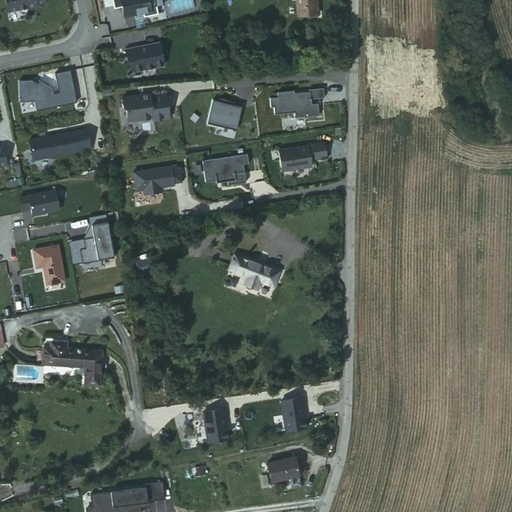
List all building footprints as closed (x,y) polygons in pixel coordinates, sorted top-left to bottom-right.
[(2,0),(3,0),(5,11),(35,5),(34,3),(43,2),(42,0),(2,0)] [(131,15),(140,13),(141,16),(155,13),(153,5),(161,3),(159,0),(109,0),(111,8),(119,6),(121,13),(130,11),(131,15)] [(293,0),(295,18),(315,16),(313,0),(293,0)] [(124,50),(126,61),(128,61),(131,72),(162,65),(158,43),(124,50)] [(52,93),(50,87),(38,82),(37,86),(17,81),(21,102),(35,101),(37,110),(75,102),(68,70),(53,73),(57,92),(52,93)] [(310,103),(309,98),(322,96),(321,86),(307,88),(308,98),(293,99),(292,90),(275,92),(275,96),(267,97),(268,106),(287,104),(288,112),(292,111),(293,116),(318,114),(316,102),(310,103)] [(135,94),(106,97),(107,108),(110,110),(111,119),(114,122),(137,119),(137,122),(153,120),(151,95),(135,96),(135,94)] [(216,100),(210,99),(204,122),(233,129),(239,106),(231,104),(216,100)] [(83,128),(26,139),(31,162),(88,151),(83,128)] [(322,142),(276,150),(279,170),(309,165),(308,158),(324,156),(322,142)] [(199,160),(203,181),(213,179),(214,182),(225,180),(225,184),(243,181),(242,171),(247,170),(247,168),(237,170),(236,164),(246,162),(244,153),(199,160)] [(131,171),(134,189),(141,188),(142,194),(157,191),(156,186),(172,184),(172,182),(178,181),(176,166),(169,167),(169,165),(131,171)] [(54,189),(18,196),(21,210),(30,208),(31,214),(58,209),(54,189)] [(112,256),(106,222),(90,225),(92,237),(82,238),(83,248),(78,249),(80,262),(112,256)] [(57,245),(32,249),(35,268),(43,267),(46,285),(64,281),(57,245)] [(255,282),(267,287),(272,272),(228,257),(223,271),(242,277),(240,286),(252,290),(255,282)] [(43,345),(42,362),(85,364),(85,384),(98,384),(101,348),(64,347),(63,347),(63,343),(48,341),(48,346),(43,345)] [(299,397),(276,400),(280,430),(302,427),(299,405),(300,405),(299,397)] [(222,416),(221,407),(198,411),(202,440),(224,437),(220,416),(222,416)] [(269,474),(297,469),(293,452),(266,457),(269,474)] [(140,486),(85,492),(87,506),(82,506),(82,511),(133,511),(134,511),(134,505),(143,504),(143,499),(159,497),(157,481),(140,483),(140,486)]
